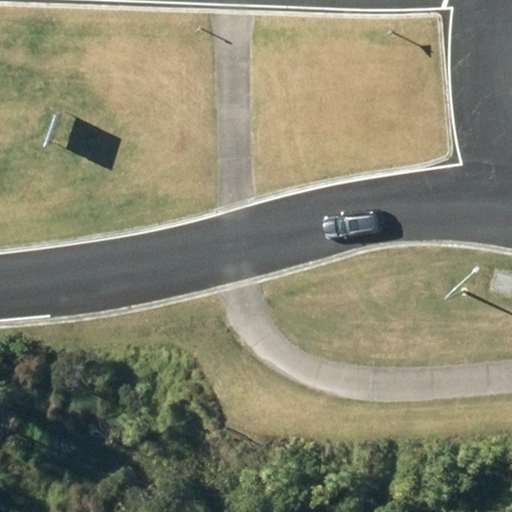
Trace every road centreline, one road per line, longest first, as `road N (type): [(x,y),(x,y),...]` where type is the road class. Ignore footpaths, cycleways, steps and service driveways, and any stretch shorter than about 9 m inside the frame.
road 1 (tertiary): [(511,206),(364,214),(142,266),(0,286)]
road 2 (tertiary): [(511,162),(486,90),(499,0)]
